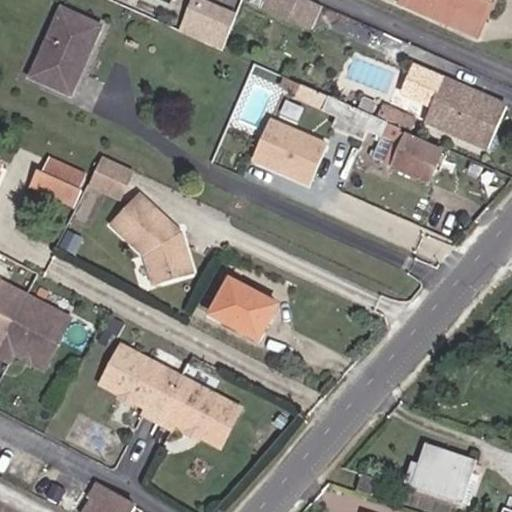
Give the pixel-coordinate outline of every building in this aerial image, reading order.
[(202,41),(216,8),(197,0),(192,0),(179,31),(202,41)] [(311,21),(319,3),(312,0),(267,0),(266,2),(311,21)] [(473,35),(480,19),(435,0),(400,0),(399,4),(473,35)] [(435,0),(480,19),(488,0),(435,0)] [(220,50),(234,15),(217,8),(202,42),(220,50)] [(71,95),(100,28),(61,10),(30,77),(71,95)] [(502,109),(440,83),(423,121),(485,148),(502,109)] [(415,123),(380,108),(376,118),(400,129),(410,134),(415,123)] [(428,184),(443,152),(398,132),(400,129),(376,118),(372,117),(362,140),(377,146),(372,158),(428,184)] [(310,185),(326,146),(269,121),(252,161),(310,185)] [(91,187),(125,198),(135,167),(101,156),(91,187)] [(37,173),(30,189),(72,208),(80,192),(37,173)] [(148,192),(117,223),(155,261),(161,284),(200,271),(186,229),(148,192)] [(259,340),(277,306),(230,281),(211,314),(259,340)] [(0,347),(0,346),(26,297),(0,283),(0,347)] [(26,297),(0,346),(0,347),(0,359),(9,364),(16,354),(24,358),(33,362),(44,368),(70,319),(26,297)] [(163,430),(189,382),(125,349),(104,389),(124,399),(131,394),(137,398),(139,406),(150,412),(147,422),(163,430)] [(33,362),(24,358),(21,364),(29,368),(33,362)] [(246,412),(189,382),(163,430),(176,437),(181,428),(193,434),(200,430),(207,434),(207,442),(226,451),(246,412)] [(131,394),(124,399),(119,408),(134,417),(139,406),(137,398),(131,394)] [(200,430),(193,434),(189,444),(203,450),(207,442),(207,434),(200,430)] [(426,447),(421,459),(432,462),(436,451),(426,447)] [(432,462),(421,459),(419,466),(410,463),(404,482),(470,503),(476,485),(467,481),(473,463),(436,451),(432,462)] [(358,492),(371,495),(375,480),(363,476),(358,492)] [(61,503),(68,490),(56,483),(49,496),(61,503)] [(130,511),(132,509),(100,489),(86,511),(130,511)]
